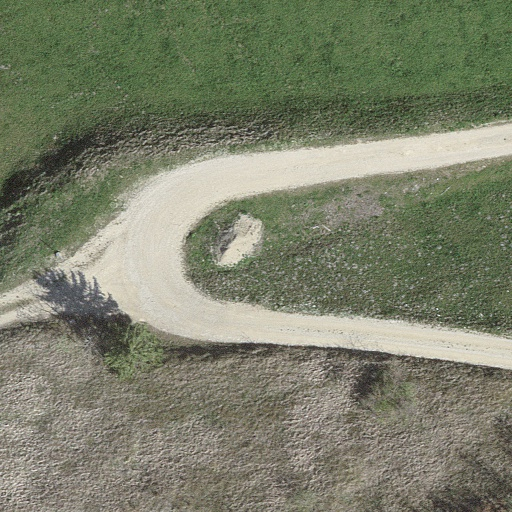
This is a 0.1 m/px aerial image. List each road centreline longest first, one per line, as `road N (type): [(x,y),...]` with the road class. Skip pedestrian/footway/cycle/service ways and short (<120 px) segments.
road 1 (track): [(133,247),(184,320),(511,354)]
road 2 (track): [(511,144),(167,189),(133,247)]
road 3 (track): [(133,247),(0,297)]
